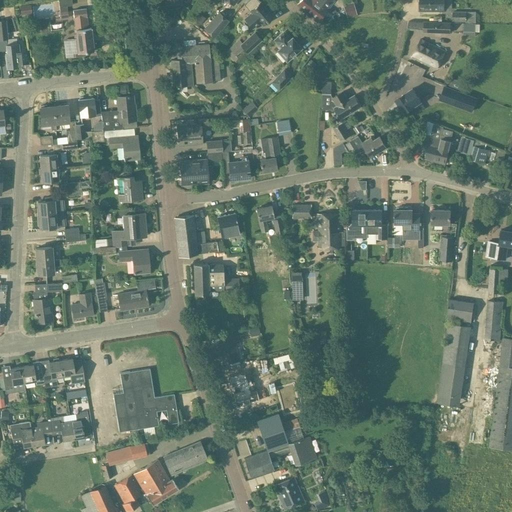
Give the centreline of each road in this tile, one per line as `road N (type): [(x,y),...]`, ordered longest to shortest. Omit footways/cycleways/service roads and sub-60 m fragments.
road 1 (residential): [(13,348),(27,85)]
road 2 (residential): [(164,201),(334,172),(406,172)]
road 3 (residential): [(406,172),(367,93),(285,0)]
road 4 (residential): [(247,511),(181,322)]
road 5 (residential): [(13,348),(181,322)]
road 6 (residential): [(164,201),(152,73)]
road 7 (residential): [(27,85),(152,73)]
road 8 (residential): [(181,322),(164,201)]
